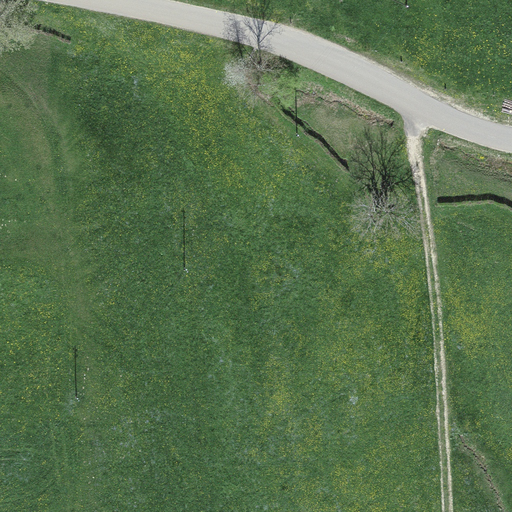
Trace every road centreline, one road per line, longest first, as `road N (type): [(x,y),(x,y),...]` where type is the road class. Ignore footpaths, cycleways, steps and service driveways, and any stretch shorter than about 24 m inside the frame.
road 1 (tertiary): [(511,140),(444,119),(278,39),(85,0)]
road 2 (track): [(411,101),(436,309),(447,511)]
